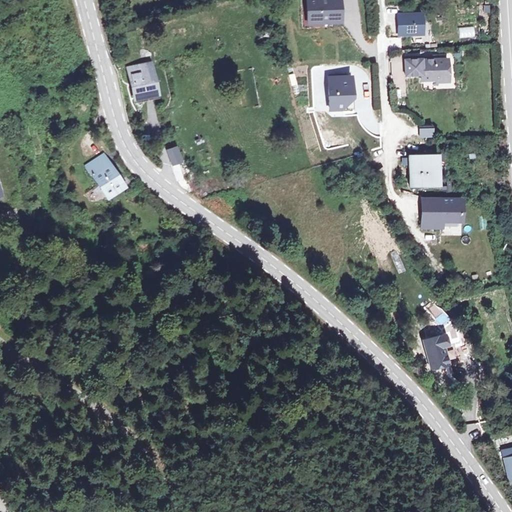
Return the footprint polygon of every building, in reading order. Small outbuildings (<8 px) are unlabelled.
[(341,12),(340,0),(309,0),(310,21),(333,20),(333,12),(341,12)] [(341,20),(341,12),(333,12),(333,20),(341,20)] [(421,14),(398,15),(399,35),(423,34),(421,14)] [(422,61),(405,62),(405,76),(422,76),(422,83),(448,83),(447,62),(423,63),(422,61)] [(150,64),(130,68),(137,100),(156,96),(150,64)] [(352,76),(330,77),(332,107),(346,106),(353,98),(352,76)] [(431,137),(431,128),(418,128),(419,138),(431,137)] [(109,167),(120,160),(114,152),(105,159),(103,157),(89,166),(89,169),(108,195),(122,186),(109,167)] [(438,157),(413,157),(413,185),(439,185),(438,157)] [(461,198),(423,200),(423,228),(443,228),(443,221),(462,221),(461,198)] [(397,250),(391,252),(396,274),(403,272),(397,250)] [(429,327),(430,336),(438,335),(436,325),(429,327)] [(425,340),(431,368),(444,365),(441,349),(446,347),(444,335),(425,340)]
